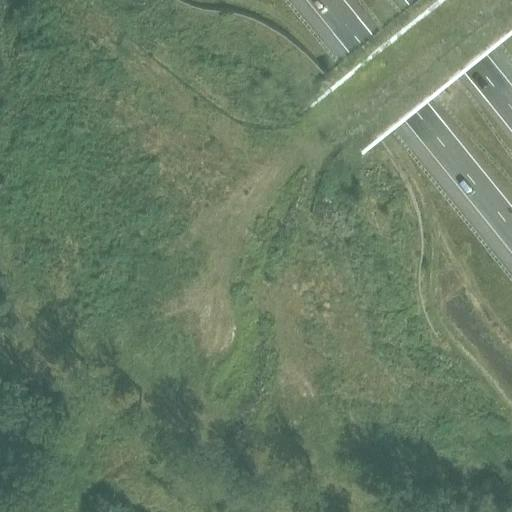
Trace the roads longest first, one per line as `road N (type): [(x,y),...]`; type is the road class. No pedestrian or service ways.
road 1 (motorway): [(322,0),(511,233)]
road 2 (motorway): [(511,107),(425,0)]
